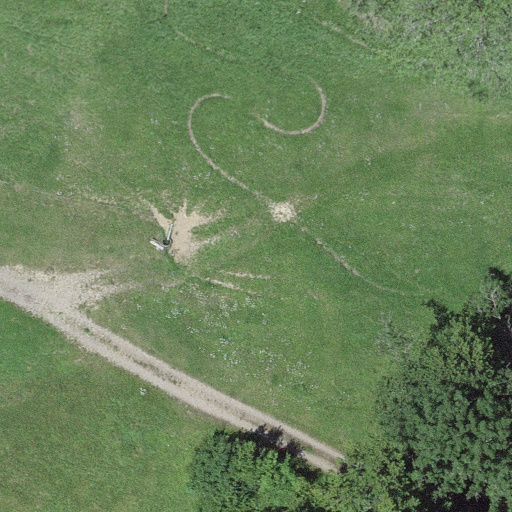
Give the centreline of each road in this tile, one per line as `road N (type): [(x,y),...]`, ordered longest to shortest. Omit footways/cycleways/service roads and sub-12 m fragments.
road 1 (track): [(511,147),(461,152),(197,269),(101,299),(26,296),(0,285)]
road 2 (track): [(26,296),(152,376),(400,511)]
